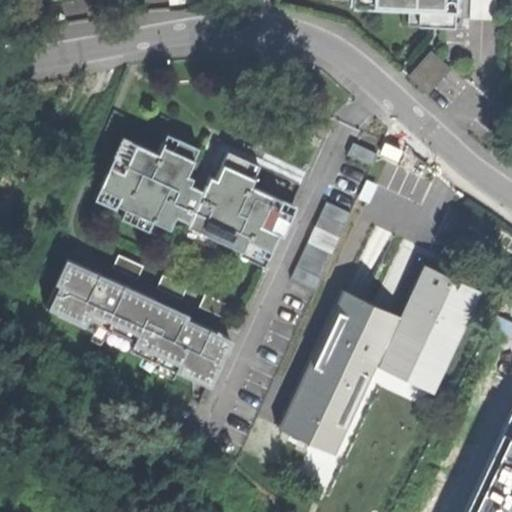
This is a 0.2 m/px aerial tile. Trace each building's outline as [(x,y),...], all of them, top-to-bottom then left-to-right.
[(346,0),(346,4),(448,8),(448,0),(346,0)] [(429,51),(408,73),(426,90),(447,67),(429,51)] [(239,254),(265,266),(292,204),(251,186),(260,165),(228,151),(216,178),(210,176),(207,181),(200,178),(193,175),(192,177),(187,175),(199,148),(178,139),(173,150),(161,145),(158,153),(124,138),(101,188),(130,201),(126,209),(170,228),(175,216),(188,222),(187,225),(241,249),(239,254)] [(348,156),(372,166),(378,154),(354,143),(348,156)] [(315,226),(338,237),(350,213),(327,201),(315,226)] [(292,278),(316,289),(332,253),(309,242),(292,278)] [(398,314),(375,363),(440,394),(493,282),(427,251),(398,314)] [(120,252),(113,265),(139,278),(145,265),(120,252)] [(100,271),(69,257),(46,307),(95,329),(98,323),(134,340),(130,348),(209,384),(231,336),(192,318),(155,301),(157,297),(100,271)] [(164,272),(158,285),(183,298),(190,285),(164,272)] [(371,301),(344,289),(280,424),(334,450),(375,363),(398,314),(371,301)] [(206,292),(200,305),(226,317),(232,304),(206,292)] [(511,511),(511,404),(461,511),(511,511)]
